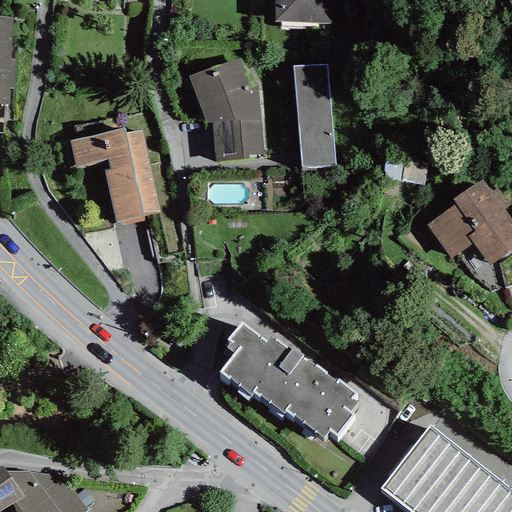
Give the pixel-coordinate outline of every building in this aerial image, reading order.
[(342,0),(273,0),(273,23),(343,23),(342,0)] [(0,102),(8,103),(9,87),(14,87),(16,60),(11,60),(13,17),(0,16),(0,102)] [(257,88),(250,88),(239,59),(189,77),(206,124),(213,123),(216,162),(250,160),(249,154),(263,154),(257,88)] [(326,65),(293,66),(302,167),(335,165),(326,65)] [(104,171),(116,224),(159,212),(143,131),(125,136),(125,128),(70,141),(75,168),(107,160),(110,169),(104,171)] [(489,266),(511,249),(511,220),(503,209),(511,203),(499,186),(491,192),(481,178),(452,199),(455,204),(426,225),(450,259),(472,243),(489,266)] [(511,253),(498,264),(504,287),(511,285),(511,253)] [(241,321),(227,340),(230,343),(227,347),(234,353),(219,373),(228,380),(229,378),(251,395),(253,393),(258,397),(259,395),(284,414),(286,411),(323,439),(329,431),(337,437),(354,415),(349,411),(357,402),(353,399),(357,394),(338,379),(335,382),(302,356),(303,356),(293,348),(290,351),(270,336),(267,341),(241,321)] [(511,511),(511,490),(429,425),(378,488),(409,511),(511,511)] [(0,466),(0,511),(15,503),(24,497),(7,472),(3,466),(0,466)] [(30,472),(7,472),(24,497),(15,503),(21,511),(87,511),(85,508),(75,495),(60,476),(30,472)] [(75,495),(85,508),(94,501),(84,488),(75,495)]
